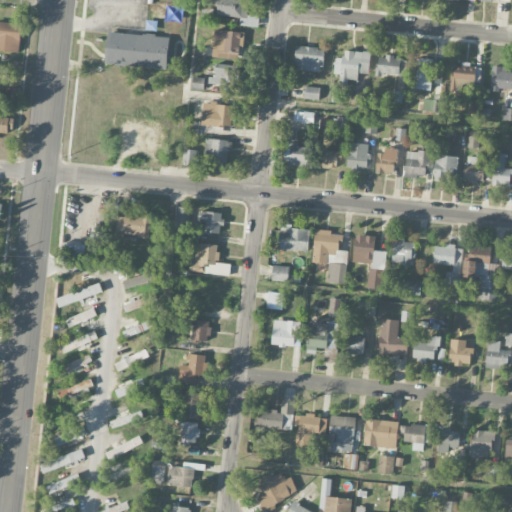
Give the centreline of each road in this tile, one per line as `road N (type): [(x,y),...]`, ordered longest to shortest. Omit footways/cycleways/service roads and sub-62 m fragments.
road 1 (residential): [(281,0),(229,481),(233,511)]
road 2 (secondary): [(59,0),(7,511)]
road 3 (residential): [(511,219),(0,169)]
road 4 (residential): [(511,403),(241,376)]
road 5 (residential): [(511,36),(280,13)]
